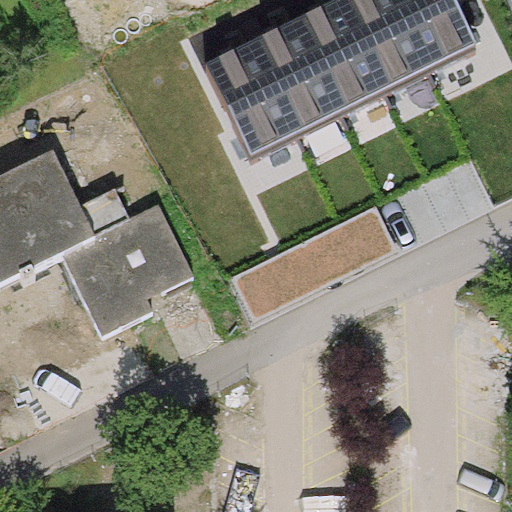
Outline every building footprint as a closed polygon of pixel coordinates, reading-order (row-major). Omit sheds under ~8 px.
[(334,0),(294,20),(341,113),(384,92),(337,0),(334,0)] [(337,0),(384,92),(430,69),(394,0),(337,0)] [(394,0),(430,69),(477,45),(454,0),(394,0)] [(250,42),(297,135),(341,113),(294,20),(250,42)] [(252,158),(297,135),(250,42),(205,65),(252,158)] [(54,149),(0,174),(0,281),(62,252),(102,334),(154,309),(148,298),(194,276),(159,204),(130,218),(96,235),(81,205),(54,149)] [(116,189),(81,205),(96,235),(130,218),(116,189)] [(377,207),(233,278),(255,321),(398,250),(377,207)]
